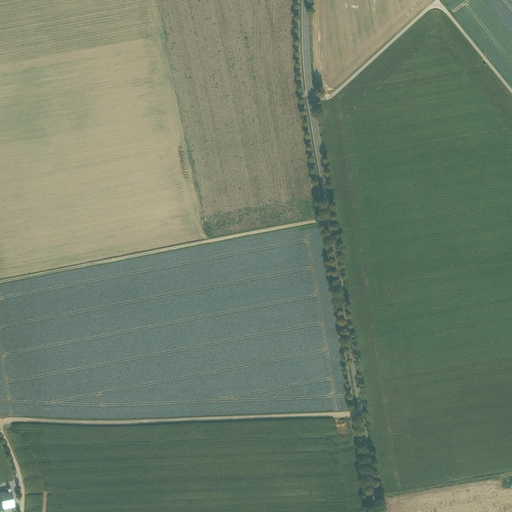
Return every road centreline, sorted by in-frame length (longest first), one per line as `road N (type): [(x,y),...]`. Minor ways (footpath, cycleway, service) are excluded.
road 1 (tertiary): [(375,511),(310,100)]
road 2 (track): [(0,420),(112,424),(360,413)]
road 3 (track): [(0,282),(329,218)]
road 4 (unclassified): [(436,1),(331,96),(310,100)]
road 5 (track): [(373,494),(511,472)]
